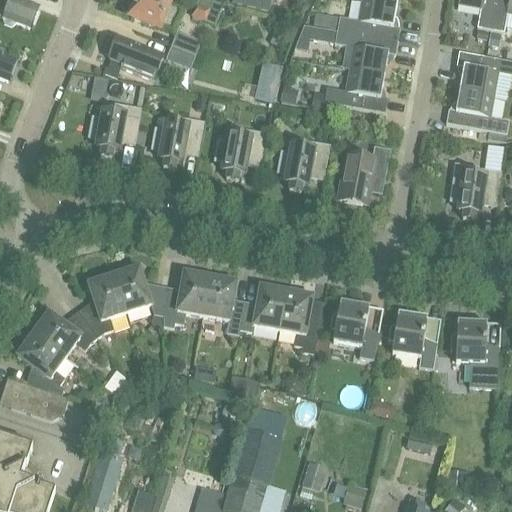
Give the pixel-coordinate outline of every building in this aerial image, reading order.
[(0,0),(0,19),(2,21),(4,26),(10,29),(15,26),(29,32),(38,10),(12,0),(0,0)] [(168,5),(154,0),(138,0),(130,20),(158,31),(159,30),(171,35),(180,13),(168,7),(168,5)] [(234,0),(233,5),(269,14),(273,0),(234,0)] [(347,0),(361,3),(396,9),(397,0),(347,0)] [(490,34),(495,0),(458,0),(457,8),(480,12),(476,31),(490,34)] [(511,18),(511,0),(495,0),(490,34),(503,36),(507,17),(511,18)] [(199,1),(191,21),(216,30),(222,12),(212,8),(213,6),(199,1)] [(396,9),(361,3),(358,24),(339,21),(336,35),(397,45),(399,32),(392,31),(396,9)] [(170,49),(194,58),(199,44),(175,35),(170,49)] [(349,73),(384,79),(387,58),(395,59),(397,45),(336,35),(334,48),(353,51),(349,73)] [(157,56),(147,53),(117,41),(108,63),(122,68),(120,71),(137,78),(137,77),(147,81),(157,56)] [(194,58),(170,49),(164,64),(189,73),(194,58)] [(459,93),(493,99),(497,77),(511,79),(511,65),(458,56),(456,70),(463,71),(459,93)] [(0,81),(8,85),(16,64),(0,57),(0,81)] [(384,79),(349,73),(345,95),(326,92),(324,106),(384,117),(387,102),(380,101),(384,79)] [(493,99),(459,93),(455,115),(448,113),(445,127),(506,138),(508,124),(490,121),(493,99)] [(119,156),(121,144),(134,147),(133,149),(134,149),(141,112),(114,107),(112,116),(102,114),(100,123),(92,122),(89,141),(97,142),(95,151),(101,152),(100,159),(112,161),(113,154),(119,156)] [(164,164),(162,171),(174,173),(176,166),(182,167),(184,156),(197,158),(196,161),(197,161),(204,125),(179,121),(178,128),(165,125),(163,135),(155,133),(152,152),(159,154),(158,163),(164,164)] [(259,172),(260,172),(267,137),(242,132),(241,139),(228,137),(226,146),(218,145),(215,164),(222,165),(221,174),(227,175),(225,182),(237,185),(239,178),(245,179),(247,168),(259,170),(259,172)] [(322,184),(323,184),(330,148),(305,144),(304,151),(291,149),(289,158),(281,156),(278,175),(285,177),(284,186),(290,187),(288,194),(300,196),(302,189),(308,190),(310,179),(322,182),(322,184)] [(337,203),(367,208),(374,174),(386,176),(390,153),(373,150),(371,161),(346,156),(337,203)] [(455,169),(453,185),(450,204),(458,205),(457,214),(463,215),(462,222),(474,224),(475,217),(481,218),(482,207),(496,208),(495,211),(496,211),(501,175),(455,169)] [(163,321),(163,322),(169,292),(144,287),(139,271),(113,279),(126,317),(151,309),(154,319),(163,321)] [(185,317),(202,321),(209,281),(183,276),(180,294),(169,292),(163,322),(163,331),(173,333),(174,328),(183,329),(185,317)] [(109,323),(126,317),(113,279),(88,288),(93,304),(78,316),(97,342),(104,337),(113,334),(109,323)] [(236,286),(209,281),(202,321),(228,325),(226,337),(239,339),(239,334),(244,310),(244,306),(233,304),(236,286)] [(244,306),(244,310),(239,334),(251,337),(253,330),(279,335),(286,295),(259,290),(256,308),(244,306)] [(286,295),(279,335),(296,338),(293,350),(302,351),(302,356),(313,358),(320,324),(308,322),(312,300),(286,295)] [(364,336),(368,311),(340,305),(338,316),(335,317),(333,318),(331,321),(329,334),(335,335),(333,345),(360,351),(359,361),(373,364),(378,339),(364,336)] [(48,316),(32,338),(65,362),(75,348),(84,355),(90,347),(97,342),(78,316),(62,327),(48,316)] [(422,347),(426,321),(398,317),(396,328),(393,328),(391,330),(389,333),(387,346),(393,347),(391,357),(419,362),(418,372),(433,374),(436,349),(422,347)] [(485,352),(486,327),(457,325),(456,337),(454,337),(451,339),(450,342),(449,355),(455,355),(455,366),(469,367),(468,391),(497,392),(499,353),(485,352)] [(55,375),(65,362),(32,338),(17,360),(31,370),(25,388),(61,400),(63,393),(59,390),(64,382),(55,375)] [(63,419),(68,402),(7,382),(0,402),(0,405),(2,398),(14,402),(11,412),(51,425),(63,419)] [(252,410),(245,433),(280,443),(287,420),(252,410)] [(245,433),(222,511),(278,511),(283,495),(267,490),(280,443),(245,433)] [(20,484),(25,468),(26,469),(32,450),(0,439),(0,511),(48,511),(55,495),(36,489),(36,490),(20,484)] [(430,457),(432,447),(408,442),(406,451),(430,457)] [(100,454),(83,507),(100,511),(107,511),(123,461),(117,459),(100,454)] [(163,472),(155,498),(150,511),(163,511),(174,476),(163,472)] [(468,489),(469,473),(448,473),(447,488),(468,489)] [(345,509),(343,511),(358,511),(365,493),(348,487),(341,508),(345,509)] [(220,511),(223,502),(225,497),(202,490),(200,496),(195,511),(220,511)] [(133,511),(150,511),(155,498),(139,494),(133,511)] [(406,511),(405,511),(423,511),(425,506),(409,501),(406,511)]
